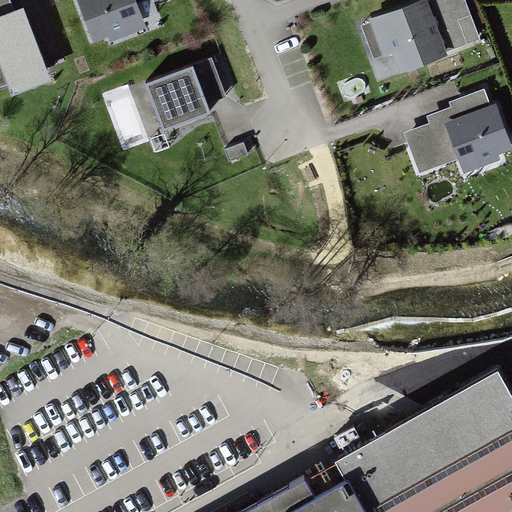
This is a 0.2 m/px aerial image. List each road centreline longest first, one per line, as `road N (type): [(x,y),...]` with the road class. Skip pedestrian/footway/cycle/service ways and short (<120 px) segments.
road 1 (track): [(330,255),(291,123)]
road 2 (residential): [(244,0),(291,123)]
